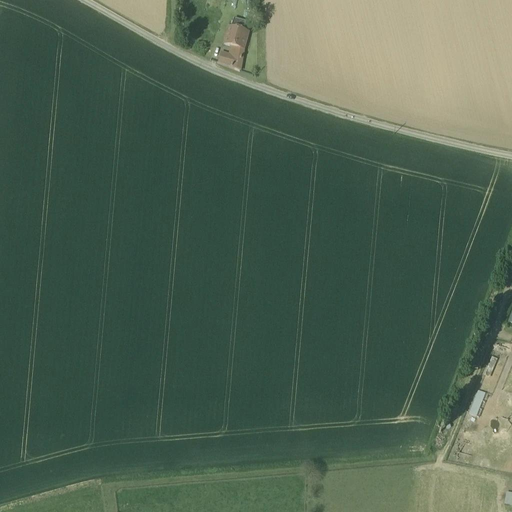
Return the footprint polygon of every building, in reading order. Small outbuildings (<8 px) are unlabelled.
[(230,29),(244,33),(246,23),(233,20),(230,29)] [(231,47),(236,48),(244,50),(246,33),(244,33),(230,29),(228,28),(224,45),(231,47)] [(242,60),(244,50),(236,48),(235,53),(230,52),(229,57),(242,60)] [(218,64),(240,72),(241,66),(242,60),(229,57),(221,54),(218,64)] [(483,377),(491,380),(498,361),(491,358),(483,377)] [(478,392),(469,415),(476,418),(486,395),(478,392)]
